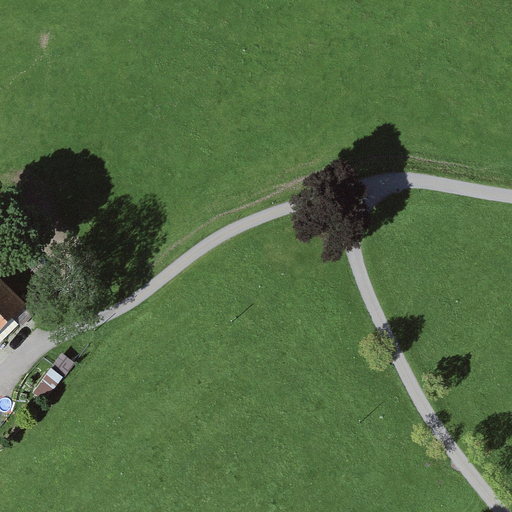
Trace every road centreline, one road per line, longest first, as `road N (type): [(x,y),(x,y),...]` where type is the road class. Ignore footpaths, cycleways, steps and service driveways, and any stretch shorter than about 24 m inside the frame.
road 1 (unclassified): [(500,511),(422,405),(366,291),(350,229),(354,192)]
road 2 (unclassified): [(354,192),(234,231),(83,331)]
road 3 (unclassified): [(511,197),(402,181),(354,192)]
